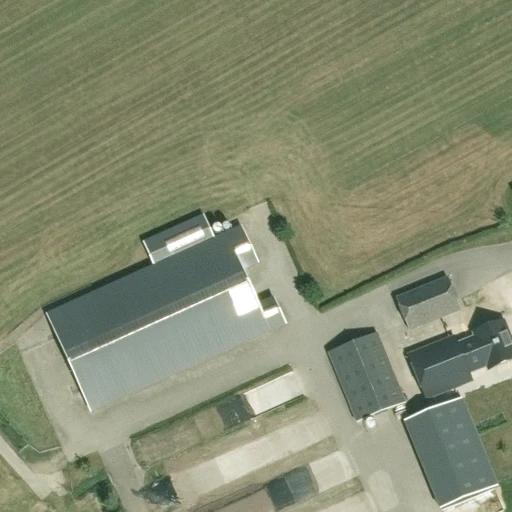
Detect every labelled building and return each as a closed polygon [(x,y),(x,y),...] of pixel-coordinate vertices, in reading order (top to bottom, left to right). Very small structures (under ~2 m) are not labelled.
[(91,411),(284,323),(273,299),(257,306),(242,273),(258,266),(242,231),(215,243),(203,217),(143,244),(155,270),(49,318),(91,411)] [(459,310),(460,310),(448,280),(396,301),(408,331),(441,318),(438,310),(456,303),(459,310)] [(511,361),(511,346),(502,323),(474,335),(476,338),(457,346),(469,375),(487,368),(489,371),(511,361)] [(357,424),(405,405),(377,335),(329,355),(357,424)] [(463,399),(407,422),(443,510),(499,487),(463,399)]
